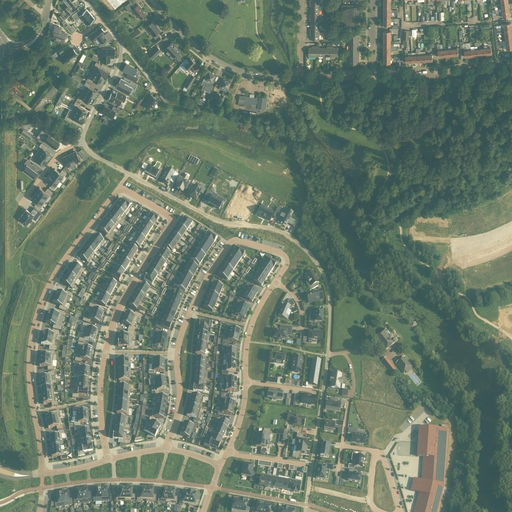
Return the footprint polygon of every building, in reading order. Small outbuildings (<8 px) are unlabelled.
[(66,0),(69,4),(64,9),(69,14),(72,12),(70,9),(78,3),(75,0),(66,0)] [(123,3),(126,0),(107,0),(115,9),(121,4),(122,2),(123,3)] [(359,0),(342,0),(343,4),(342,4),(342,26),(355,26),(355,23),(359,23),(359,0)] [(138,5),(135,8),(130,2),(124,7),(129,12),(132,10),(137,16),(137,15),(140,19),(145,15),(140,9),(141,8),(138,5)] [(79,10),(71,16),(75,20),(79,16),(86,25),(94,19),(86,9),(82,13),(79,10)] [(159,36),(158,36),(156,34),(160,31),(153,22),(146,27),(153,36),(155,39),(153,41),(156,44),(162,39),(159,36)] [(52,32),(54,32),(52,37),(64,42),(67,34),(59,31),(61,28),(54,25),(52,32)] [(102,33),(104,31),(100,26),(89,34),(94,40),(96,38),(101,43),(106,38),(102,33)] [(178,53),(180,51),(172,42),(166,47),(169,51),(166,53),(172,59),(173,57),(177,61),(181,57),(178,53)] [(156,45),(147,54),(152,59),(161,50),(156,45)] [(466,47),(463,47),(464,50),(465,57),(472,56),(471,49),(467,50),(466,47)] [(102,62),(109,62),(110,57),(114,57),(114,49),(101,48),(101,57),(102,57),(102,62)] [(60,55),(64,62),(68,60),(68,61),(68,60),(72,58),(72,59),(72,58),(75,56),(71,49),(64,53),(62,49),(58,51),(60,55)] [(190,58),(188,61),(185,59),(179,66),(185,71),(187,68),(189,70),(190,69),(193,72),(197,68),(194,65),(195,63),(190,58)] [(95,66),(92,71),(104,77),(104,78),(107,72),(100,68),(101,65),(96,62),(94,65),(95,66)] [(127,65),(123,71),(127,73),(125,76),(136,82),(137,78),(133,76),(136,69),(127,65)] [(104,77),(92,71),(90,77),(88,76),(86,79),(92,82),(94,79),(101,83),(104,77)] [(206,82),(212,73),(208,71),(200,84),(201,84),(204,86),(206,82)] [(215,75),(212,73),(206,82),(210,84),(215,75)] [(195,77),(191,74),(182,89),(186,91),(187,88),(189,89),(192,84),(191,84),(195,77)] [(119,81),(116,86),(128,93),(131,87),(134,88),(136,86),(122,78),(120,82),(119,81)] [(29,81),(27,79),(23,83),(17,79),(9,88),(22,99),(30,90),(25,85),(29,81)] [(84,92),(94,97),(94,96),(95,96),(97,93),(96,92),(97,91),(90,87),(91,84),(85,81),(84,85),(85,85),(82,91),(84,92)] [(37,112),(38,110),(42,113),(51,101),(49,99),(57,90),(50,84),(31,106),(37,112)] [(117,91),(115,94),(111,92),(108,99),(118,105),(120,100),(123,102),(126,96),(120,93),(117,91)] [(94,97),(84,92),(81,98),(78,96),(76,99),(82,102),(83,99),(91,103),(94,97)] [(157,99),(150,94),(143,104),(150,109),(157,99)] [(240,96),(238,106),(250,107),(250,110),(257,111),(258,108),(265,109),(267,98),(257,96),(256,98),(240,96)] [(75,105),(72,110),(84,116),(84,115),(85,116),(86,112),(86,111),(79,107),(81,104),(75,101),(73,104),(75,105)] [(16,111),(22,115),(26,110),(16,103),(14,106),(18,108),(16,111)] [(101,112),(111,118),(115,111),(117,113),(119,109),(113,106),(111,109),(104,106),(101,112)] [(84,116),(72,110),(69,116),(68,115),(66,118),(72,121),(73,118),(81,122),(84,116)] [(59,138),(44,128),(40,133),(47,137),(43,142),(54,150),(54,149),(54,148),(55,149),(59,143),(57,141),(59,138)] [(23,129),(21,133),(29,139),(31,135),(23,129)] [(40,146),(36,152),(47,160),(51,154),(44,149),(46,147),(41,143),(39,145),(40,146)] [(81,148),(77,151),(84,159),(87,157),(81,148)] [(71,169),(76,166),(74,163),(79,160),(75,151),(62,157),(67,166),(69,165),(71,169)] [(47,160),(36,152),(32,157),(31,156),(29,159),(34,163),(36,160),(43,165),(47,160)] [(26,164),(22,169),(26,172),(25,173),(28,175),(29,174),(33,177),(37,172),(30,167),(32,164),(26,160),(24,163),(26,164)] [(145,171),(144,173),(150,176),(155,179),(158,174),(156,173),(161,165),(157,163),(155,166),(155,167),(154,167),(154,168),(153,168),(152,168),(151,168),(150,168),(149,168),(147,167),(145,171)] [(50,174),(60,181),(66,172),(62,169),(60,172),(54,168),(50,174)] [(160,180),(160,181),(167,185),(167,186),(171,180),(174,181),(177,175),(175,173),(172,171),(167,168),(160,180)] [(60,181),(50,174),(46,179),(51,183),(49,187),(53,190),(60,181)] [(181,178),(176,186),(178,186),(177,189),(181,191),(182,188),(185,190),(186,189),(189,190),(194,181),(190,179),(189,182),(187,181),(188,180),(183,178),(183,179),(181,178)] [(193,186),(188,194),(190,196),(190,197),(196,200),(200,193),(202,194),(204,190),(196,185),(195,187),(193,186)] [(35,193),(46,200),(52,192),(47,188),(45,191),(40,187),(35,193)] [(207,191),(204,197),(210,200),(209,203),(208,203),(212,205),(212,206),(214,207),(215,207),(219,209),(220,209),(219,209),(221,206),(222,206),(222,205),(224,203),(224,201),(223,200),(220,199),(219,198),(218,199),(218,200),(212,197),(214,194),(207,191)] [(46,200),(35,193),(31,198),(37,202),(34,205),(39,209),(46,200)] [(237,195),(228,211),(235,214),(237,210),(242,213),(241,215),(247,218),(254,205),(249,202),(247,206),(246,206),(241,203),(240,202),(242,198),(237,195)] [(128,211),(129,211),(132,207),(135,209),(137,206),(132,202),(130,204),(123,199),(119,204),(120,204),(128,211)] [(120,204),(117,209),(124,214),(126,216),(129,211),(128,211),(120,204)] [(500,206),(494,208),(498,217),(499,217),(503,215),(500,206)] [(31,217),(35,220),(40,213),(33,207),(30,212),(26,209),(18,219),(26,224),(31,217)] [(261,208),(257,215),(263,218),(262,218),(264,219),(265,219),(269,221),(273,213),(267,210),(266,211),(261,208)] [(494,208),(489,210),(493,219),(497,218),(498,217),(494,208)] [(117,209),(113,213),(121,218),(124,214),(117,209)] [(277,222),(282,224),(282,223),(286,225),(287,223),(290,224),(289,225),(294,227),(297,222),(290,218),(291,217),(286,215),(288,211),(283,209),(280,214),(281,215),(279,218),(277,222)] [(489,210),(485,212),(488,221),(489,220),(493,219),(489,210)] [(156,223),(159,218),(150,212),(147,217),(147,218),(147,217),(156,223)] [(485,212),(480,213),(483,223),(487,221),(488,221),(485,212)] [(113,213),(110,217),(119,224),(123,220),(121,218),(113,213)] [(476,218),(472,219),(475,226),(483,223),(480,213),(475,215),(476,218)] [(466,216),(460,217),(461,228),(470,227),(470,223),(467,223),(466,216)] [(110,217),(107,221),(116,228),(119,224),(110,217)] [(147,217),(147,218),(144,222),(153,227),(156,223),(147,217)] [(182,222),(189,227),(192,223),(184,217),(181,222),(182,222)] [(454,224),(451,224),(451,229),(461,228),(460,217),(453,218),(454,224)] [(107,221),(106,221),(103,225),(113,233),(116,228),(107,221)] [(153,227),(144,222),(142,226),(150,231),(153,227)] [(182,222),(179,226),(186,231),(189,227),(182,222)] [(113,233),(103,225),(100,230),(106,235),(104,238),(110,242),(112,239),(109,237),(113,233)] [(150,231),(142,226),(139,230),(147,236),(150,231)] [(179,226),(176,230),(184,235),(186,231),(179,226)] [(147,236),(139,230),(136,234),(145,239),(147,236)] [(184,235),(176,230),(173,234),(181,240),(184,235)] [(213,243),(214,243),(217,238),(208,232),(204,237),(205,238),(205,237),(213,243)] [(136,234),(133,239),(142,244),(145,240),(145,239),(136,234)] [(173,234),(170,239),(178,244),(181,240),(173,234)] [(96,235),(92,239),(101,246),(102,247),(105,242),(96,235)] [(205,238),(202,242),(211,247),(213,243),(205,237),(205,238)] [(101,246),(92,239),(89,244),(98,250),(101,246)] [(142,244),(133,239),(130,243),(139,249),(142,244)] [(178,244),(170,239),(167,243),(175,248),(178,244)] [(202,242),(199,246),(208,252),(211,247),(202,242)] [(175,248),(167,243),(164,247),(172,252),(175,248)] [(98,250),(89,244),(86,248),(94,254),(98,250)] [(129,245),(126,250),(135,255),(138,250),(129,245)] [(208,252),(199,246),(196,251),(205,256),(208,252)] [(242,258),(245,253),(236,247),(233,252),(242,258)] [(94,254),(86,248),(82,252),(91,259),(94,254)] [(160,254),(168,258),(171,254),(163,249),(160,254)] [(126,250),(124,254),(132,259),(135,255),(126,250)] [(205,256),(196,251),(193,256),(202,261),(205,256)] [(91,259),(82,252),(79,257),(88,264),(92,259),(91,259)] [(233,252),(230,256),(239,262),(242,258),(233,252)] [(124,254),(121,258),(129,263),(130,263),(132,259),(124,254)] [(160,254),(158,258),(165,263),(168,258),(160,254)] [(265,263),(273,269),(276,264),(270,260),(272,257),(267,254),(265,257),(266,258),(263,263),(265,264),(265,263)] [(202,261),(193,256),(190,260),(199,266),(202,261)] [(239,262),(230,256),(227,261),(236,267),(239,262)] [(121,258),(118,263),(127,268),(130,263),(129,263),(121,258)] [(158,258),(155,263),(163,267),(165,263),(158,258)] [(236,267),(227,261),(224,265),(233,271),(236,267)] [(127,268),(118,263),(116,267),(124,272),(124,273),(127,268)] [(163,267),(155,263),(152,267),(160,272),(163,267)] [(186,268),(195,273),(198,268),(189,263),(186,268)] [(265,264),(262,268),(270,273),(273,269),(265,263),(265,264)] [(71,269),(81,275),(84,270),(74,264),(71,269)] [(224,265),(221,270),(230,276),(233,271),(224,265)] [(500,267),(499,267),(503,276),(508,274),(504,265),(500,267)] [(116,267),(113,271),(121,277),(122,276),(124,272),(116,267)] [(160,272),(152,267),(150,271),(157,276),(160,272)] [(262,268),(261,267),(258,272),(259,273),(259,272),(267,278),(267,277),(270,273),(262,268)] [(498,267),(495,269),(498,278),(503,276),(499,267),(498,267)] [(186,268),(184,273),(193,278),(195,273),(186,268)] [(81,275),(71,269),(68,273),(78,280),(81,275)] [(495,269),(486,272),(489,278),(492,277),(493,280),(498,278),(495,269)] [(230,276),(221,270),(218,275),(226,280),(230,276)] [(113,271),(110,276),(119,281),(122,276),(121,277),(113,271)] [(150,271),(147,275),(147,276),(155,280),(157,276),(150,271)] [(310,290),(309,291),(310,291),(318,286),(317,283),(318,283),(316,278),(315,276),(316,276),(315,276),(312,271),(305,275),(309,282),(308,283),(307,284),(310,290)] [(259,272),(259,273),(256,277),(264,282),(267,278),(267,277),(267,278),(259,272)] [(78,280),(68,273),(65,278),(75,284),(78,280)] [(193,278),(184,273),(181,278),(190,282),(193,278)] [(485,273),(476,275),(478,286),(484,284),(483,278),(486,277),(485,273)] [(147,276),(147,275),(144,280),(152,285),(155,280),(147,276)] [(476,275),(466,278),(467,282),(471,281),(472,287),(478,286),(476,275)] [(264,282),(256,277),(253,281),(261,287),(264,282)] [(75,284),(65,278),(62,283),(72,289),(75,284)] [(181,278),(179,282),(188,287),(190,282),(181,278)] [(116,284),(108,279),(105,284),(114,289),(116,284)] [(140,287),(148,291),(150,287),(143,282),(140,287)] [(188,287),(179,282),(176,287),(185,292),(188,287)] [(211,288),(221,292),(223,287),(213,283),(211,288)] [(247,287),(244,291),(254,298),(257,292),(251,289),(253,286),(248,283),(246,286),(247,287)] [(114,289),(105,284),(103,289),(112,293),(114,289)] [(148,291),(140,287),(137,291),(145,296),(148,291)] [(211,288),(209,293),(218,297),(221,292),(211,288)] [(313,292),(308,294),(310,302),(315,300),(315,302),(319,301),(318,299),(323,298),(320,288),(316,291),(314,292),(313,291),(313,292)] [(103,289),(101,293),(109,298),(112,293),(103,289)] [(173,290),(171,296),(181,300),(183,295),(173,290)] [(57,291),(54,297),(65,302),(68,296),(71,298),(72,295),(66,292),(65,295),(57,291)] [(137,291),(135,296),(142,300),(145,296),(137,291)] [(244,291),(243,291),(239,299),(244,302),(245,299),(251,303),(254,298),(244,291)] [(101,293),(98,298),(107,303),(110,298),(109,298),(101,293)] [(218,297),(209,293),(207,298),(216,302),(218,297)] [(142,300),(135,296),(132,300),(140,304),(142,300)] [(171,296),(169,301),(179,305),(181,300),(171,296)] [(54,297),(52,303),(60,306),(59,309),(65,312),(66,309),(64,308),(67,302),(65,302),(54,297)] [(98,298),(96,303),(105,307),(107,303),(98,298)] [(216,302),(207,298),(205,303),(214,307),(216,302)] [(140,304),(132,300),(129,305),(137,309),(140,304)] [(235,309),(246,314),(249,308),(242,305),(243,302),(238,300),(236,303),(237,304),(235,309)] [(283,304),(283,305),(278,316),(285,319),(287,320),(289,316),(291,312),(288,311),(290,307),(291,307),(294,305),(291,300),(287,302),(289,304),(288,306),(285,305),(283,304)] [(179,305),(169,301),(167,306),(168,306),(177,310),(179,305)] [(214,307),(205,303),(203,308),(212,312),(214,307)] [(103,312),(95,309),(96,306),(90,304),(88,307),(91,308),(89,314),(101,318),(103,312)] [(168,306),(166,311),(175,315),(177,310),(168,306)] [(246,314),(235,309),(233,314),(232,314),(231,317),(236,319),(237,316),(244,319),(246,314)] [(309,310),(309,317),(314,317),(314,322),(322,323),(323,310),(315,310),(314,311),(309,310)] [(63,316),(64,313),(58,311),(57,314),(49,311),(47,317),(59,321),(61,316),(63,316)] [(166,311),(164,316),(173,320),(175,315),(166,311)] [(135,313),(134,316),(125,313),(123,318),(135,323),(137,317),(139,318),(141,315),(135,313)] [(101,318),(89,314),(87,319),(83,318),(82,321),(89,324),(90,321),(99,324),(100,323),(101,323),(102,320),(101,319),(101,318)] [(163,316),(161,320),(161,321),(171,325),(173,320),(164,316),(163,316)] [(59,321),(47,317),(45,323),(53,326),(53,329),(60,331),(61,328),(58,327),(59,321)] [(135,323),(123,318),(121,324),(129,327),(128,331),(134,332),(135,329),(133,328),(135,323)] [(161,321),(161,320),(160,320),(158,326),(156,325),(155,328),(161,330),(162,327),(169,330),(171,325),(161,321)] [(97,330),(88,328),(89,325),(83,323),(82,327),(84,327),(83,333),(96,337),(97,330)] [(227,334),(239,337),(240,330),(232,329),(233,325),(226,324),(225,328),(228,328),(227,334)] [(273,337),(273,338),(278,339),(278,340),(282,340),(282,339),(286,339),(287,332),(291,332),(292,327),(280,326),(280,331),(274,330),(274,333),(273,333),(272,337),(273,337)] [(385,329),(375,338),(385,351),(394,344),(389,337),(390,336),(385,329)] [(311,339),(316,340),(321,340),(321,332),(317,332),(317,331),(316,331),(314,331),(314,330),(313,331),(309,331),(308,339),(308,342),(311,343),(311,339)] [(52,331),(51,334),(43,332),(42,339),(55,341),(56,335),(58,335),(58,332),(52,331)] [(118,335),(118,341),(129,341),(131,341),(131,335),(134,335),(134,332),(128,331),(127,335),(118,335)] [(155,331),(153,340),(166,342),(167,336),(160,335),(161,332),(155,331)] [(96,337),(83,333),(81,339),(79,338),(78,342),(84,343),(85,340),(94,343),(96,337)] [(227,334),(226,334),(225,340),(223,340),(222,343),(228,345),(229,341),(237,343),(239,337),(227,334)] [(55,341),(42,339),(41,345),(49,346),(49,349),(55,350),(56,347),(54,347),(55,341)] [(166,342),(153,340),(151,348),(157,350),(158,347),(165,348),(166,342)] [(118,341),(117,341),(117,347),(127,347),(127,350),(133,350),(133,347),(129,347),(129,341),(118,341)] [(93,349),(84,348),(84,344),(78,343),(77,347),(80,347),(79,353),(92,355),(92,354),(93,354),(93,351),(92,351),(93,349)] [(226,355),(236,355),(236,350),(228,349),(228,346),(222,345),(222,350),(224,350),(224,355),(226,356),(226,355)] [(39,356),(39,359),(39,361),(53,361),(53,356),(54,356),(55,352),(48,352),(48,355),(40,354),(40,356),(39,356)] [(92,355),(79,353),(78,359),(75,358),(74,362),(81,363),(81,360),(90,361),(92,355)] [(277,354),(277,355),(274,354),(273,361),(274,361),(273,363),(282,365),(283,362),(284,362),(285,356),(281,355),(277,354)] [(128,364),(130,364),(130,358),(133,358),(133,355),(126,355),(126,358),(118,359),(118,364),(128,364)] [(151,365),(164,365),(164,359),(155,359),(155,356),(149,356),(149,359),(152,359),(151,365)] [(292,365),(291,370),(300,372),(301,365),(302,365),(302,363),(301,363),(302,358),(298,358),(298,357),(297,357),(297,358),(294,357),(293,365),(292,365)] [(412,367),(404,357),(396,363),(403,373),(412,367)] [(382,361),(392,374),(396,371),(386,358),(382,361)] [(311,373),(318,374),(320,361),(313,360),(311,373)] [(39,361),(39,367),(47,367),(47,371),(54,371),(54,367),(52,367),(53,361),(39,361)] [(77,368),(77,373),(89,374),(89,368),(80,368),(81,364),(74,364),(74,368),(77,368)] [(164,365),(151,365),(151,371),(149,371),(149,374),(155,374),(155,371),(164,372),(164,365)] [(221,372),(221,375),(228,375),(228,372),(235,372),(235,367),(226,366),(225,366),(224,372),(221,372)] [(48,376),(39,377),(40,383),(49,382),(50,382),(52,382),(52,381),(55,381),(54,376),(54,372),(47,373),(48,376)] [(330,388),(339,389),(340,384),(342,385),(343,380),(340,379),(341,375),(332,373),(331,378),(330,383),(331,383),(330,388)] [(228,375),(221,375),(221,379),(223,379),(223,385),(236,385),(236,378),(228,378),(228,375)] [(153,385),(166,384),(165,378),(156,379),(156,376),(149,377),(150,380),(152,379),(153,385)] [(309,384),(316,386),(317,378),(310,377),(309,384)] [(166,384),(153,385),(154,391),(151,392),(152,395),(158,394),(158,391),(166,390),(166,384)] [(236,385),(223,385),(223,391),(221,391),(221,394),(227,395),(227,391),(236,392),(236,385)] [(78,399),(79,395),(87,396),(88,390),(87,390),(76,389),(75,389),(75,395),(72,395),(72,398),(78,399)] [(281,400),(282,392),(268,390),(267,398),(272,398),(271,400),(276,401),(276,399),(281,400)] [(192,394),(190,400),(201,403),(202,403),(203,397),(192,394)] [(302,396),(301,402),(303,402),(303,403),(311,405),(311,403),(314,404),(315,398),(312,397),(312,396),(304,395),(304,396),(302,396)] [(221,406),(233,409),(235,403),(227,401),(227,398),(221,396),(220,400),(222,400),(221,406)] [(54,397),(42,399),(43,404),(51,403),(51,407),(58,406),(60,406),(60,403),(58,403),(57,402),(54,403),(54,397)] [(326,401),(325,408),(340,411),(341,403),(338,403),(338,402),(340,402),(340,400),(330,398),(330,402),(326,401)] [(201,403),(190,400),(189,405),(200,408),(201,403)] [(189,405),(188,411),(199,414),(201,408),(200,408),(189,405)] [(72,408),(73,412),(76,412),(76,417),(88,417),(87,410),(79,411),(79,406),(72,408)] [(233,409),(221,406),(219,412),(217,412),(217,415),(223,417),(224,414),(232,416),(233,409)] [(45,417),(46,423),(59,420),(58,415),(60,414),(59,411),(53,412),(53,415),(45,417)] [(199,414),(188,411),(186,416),(194,418),(193,421),(199,423),(200,419),(198,419),(199,414)] [(294,415),(288,414),(287,420),(293,421),(292,425),(303,427),(304,418),(298,417),(298,415),(294,415)] [(73,423),(74,428),(80,427),(80,423),(88,423),(88,417),(76,417),(75,417),(75,423),(73,423)] [(150,421),(147,426),(157,431),(160,426),(153,422),(154,419),(152,418),(150,418),(149,420),(150,421)] [(227,429),(229,423),(219,419),(217,425),(218,425),(227,429)] [(48,429),(56,427),(57,431),(63,429),(62,426),(61,426),(59,420),(46,423),(48,429)] [(334,430),(334,426),(337,426),(338,421),(332,420),(331,423),(325,422),(324,429),(334,430)] [(181,429),(194,433),(196,428),(197,428),(199,425),(193,423),(192,426),(184,423),(181,429)] [(147,426),(146,425),(143,431),(155,437),(158,432),(157,431),(147,426)] [(218,425),(216,430),(225,434),(227,429),(218,425)] [(78,437),(79,436),(90,434),(89,429),(81,430),(80,427),(74,428),(74,432),(77,431),(78,437)] [(447,430),(420,428),(419,443),(418,457),(424,457),(422,481),(414,479),(412,484),(411,491),(419,493),(414,511),(437,511),(443,486),(447,430)] [(194,433),(181,429),(179,435),(187,438),(186,441),(192,443),(193,440),(191,439),(194,433)] [(268,442),(269,434),(270,430),(264,429),(263,435),(257,434),(256,441),(268,442)] [(363,444),(364,438),(360,437),(360,435),(356,434),(357,430),(348,429),(347,434),(352,435),(351,442),(363,444)] [(216,430),(214,435),(222,439),(225,434),(216,430)] [(49,436),(50,441),(59,440),(59,441),(62,440),(61,435),(64,434),(64,431),(57,432),(58,435),(49,436)] [(114,433),(113,433),(112,439),(118,440),(118,443),(124,444),(125,434),(123,434),(114,433)] [(307,448),(308,441),(302,441),(303,435),(297,434),(296,438),(297,438),(296,440),(295,440),(294,446),(296,447),(297,446),(307,448)] [(214,435),(212,440),(211,440),(220,444),(220,443),(222,439),(214,435)] [(211,440),(212,440),(209,439),(207,444),(205,443),(203,446),(209,449),(211,446),(218,449),(220,444),(220,443),(220,444),(211,440)] [(268,442),(256,441),(255,441),(254,445),(255,445),(255,447),(261,448),(260,453),(266,454),(267,451),(267,449),(268,449),(269,442),(268,442)] [(327,457),(329,446),(330,446),(331,443),(323,441),(322,445),(321,445),(319,456),(327,457)] [(84,456),(84,452),(92,451),(91,445),(81,447),(79,447),(80,453),(77,453),(78,457),(84,456)] [(297,446),(296,447),(295,455),(292,454),(292,458),(299,459),(300,454),(306,454),(307,448),(297,446)] [(51,458),(60,457),(60,460),(67,459),(67,456),(63,456),(63,450),(60,451),(61,451),(51,452),(51,458)] [(363,456),(355,455),(354,466),(349,465),(348,468),(353,469),(353,467),(361,468),(363,456)] [(243,464),(241,476),(250,477),(249,481),(254,482),(255,473),(252,473),(253,466),(252,465),(248,464),(248,465),(243,464)] [(324,480),(325,470),(332,471),(332,465),(323,464),(322,466),(318,466),(316,479),(324,480)] [(360,483),(361,478),(360,478),(360,475),(356,475),(356,474),(356,471),(349,470),(347,481),(360,483)] [(265,487),(264,487),(270,488),(272,476),(266,475),(266,476),(265,487)] [(278,477),(272,476),(270,488),(276,489),(277,480),(278,480),(278,477)] [(293,492),(292,492),(296,493),(296,492),(298,493),(301,481),(295,480),(293,492)] [(102,502),(101,488),(99,488),(99,487),(95,488),(95,489),(95,496),(92,497),(93,503),(102,502)] [(101,488),(102,502),(111,502),(110,496),(107,496),(107,488),(106,488),(106,487),(102,487),(102,488),(101,488)] [(82,501),(82,502),(82,504),(92,503),(91,497),(88,497),(87,489),(86,489),(86,488),(82,489),(82,490),(81,490),(82,501)] [(125,501),(125,488),(119,488),(119,495),(116,495),(116,501),(125,501)] [(132,488),(125,488),(125,501),(135,502),(135,495),(132,495),(132,488)] [(146,500),(147,488),(140,488),(140,495),(137,495),(137,501),(140,501),(140,500),(146,500)] [(146,500),(146,502),(156,502),(156,496),(153,495),(153,489),(147,488),(146,500)] [(82,501),(81,490),(80,490),(80,489),(76,490),(76,491),(75,491),(76,498),(73,499),(74,505),(77,504),(76,502),(82,502),(82,501)] [(167,503),(168,490),(162,489),(161,496),(158,496),(158,502),(167,503)] [(168,490),(167,503),(176,504),(177,498),(174,497),(174,491),(168,490)] [(61,493),(64,506),(73,505),(72,499),(69,500),(67,492),(67,491),(62,492),(63,493),(61,493)] [(64,506),(61,493),(60,493),(60,492),(56,493),(56,494),(57,502),(54,502),(55,508),(64,506)] [(188,505),(190,492),(187,492),(187,493),(184,492),(183,499),(180,498),(179,505),(182,505),(182,504),(188,505)] [(188,505),(188,506),(198,507),(200,501),(195,500),(196,494),(193,493),(190,492),(188,505)] [(238,511),(240,501),(234,499),(231,511),(238,511)] [(240,501),(238,511),(248,511),(249,508),(246,508),(247,502),(245,502),(245,501),(240,500),(240,501)] [(262,511),(264,504),(257,503),(256,510),(253,509),(252,511),(262,511)]
